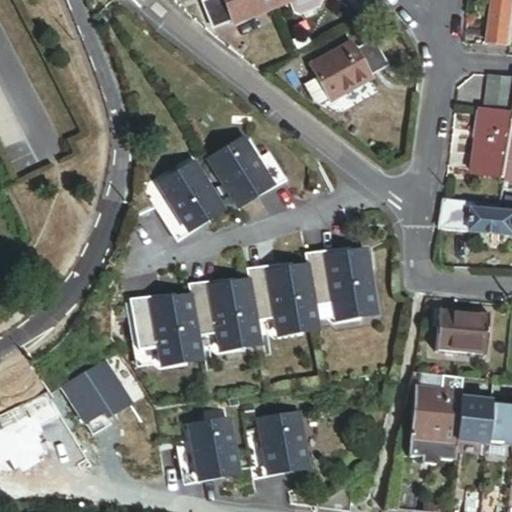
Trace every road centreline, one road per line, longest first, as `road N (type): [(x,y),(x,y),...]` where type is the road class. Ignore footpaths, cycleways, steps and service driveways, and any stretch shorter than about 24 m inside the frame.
road 1 (residential): [(0,354),(53,314),(87,271),(120,182),(120,121),(75,0)]
road 2 (residential): [(152,0),(424,222)]
road 3 (residential): [(442,64),(424,222)]
road 4 (residential): [(424,222),(418,276),(511,284)]
